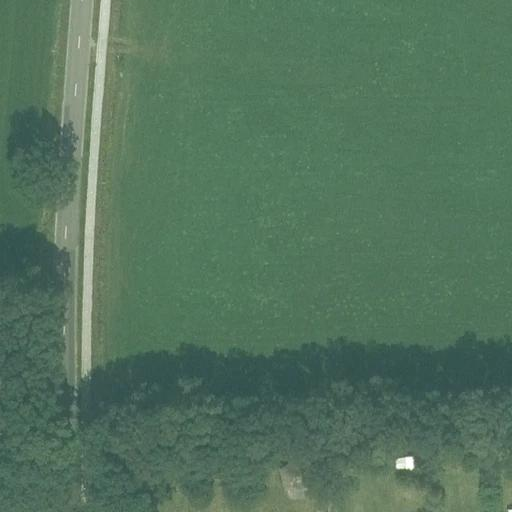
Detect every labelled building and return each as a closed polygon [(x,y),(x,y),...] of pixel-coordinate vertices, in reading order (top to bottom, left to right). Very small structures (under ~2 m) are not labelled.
[(392,445),(392,465),(410,466),(411,446),(392,445)] [(344,483),(365,481),(363,451),(342,452),(344,483)] [(307,491),(314,472),(297,455),(278,469),(283,490),(307,491)] [(462,473),(462,460),(444,459),(443,472),(462,473)] [(398,507),(426,505),(425,489),(398,490),(398,507)]
